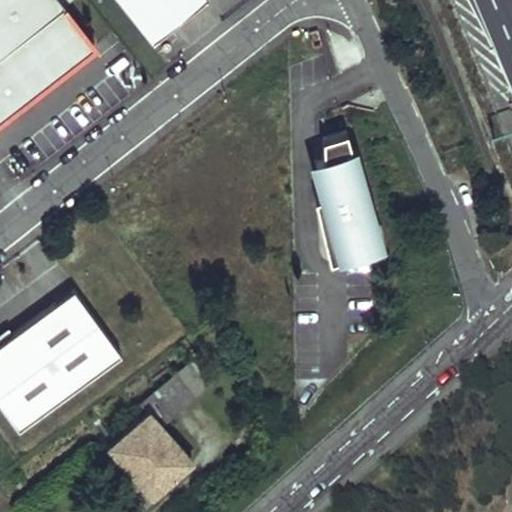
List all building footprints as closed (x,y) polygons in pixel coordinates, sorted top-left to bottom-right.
[(0,0),(0,114),(95,39),(66,1),(67,0),(66,0),(0,0)] [(122,0),(153,40),(204,0),(122,0)] [(348,129),(324,136),(325,155),(327,192),(331,244),(334,257),(338,256),(381,244),(348,129)] [(325,155),(316,155),(327,192),(325,155)] [(327,192),(317,193),(331,244),(327,192)] [(13,332),(0,341),(0,402),(19,428),(121,352),(73,288),(13,332)] [(8,326),(0,332),(0,341),(13,332),(8,326)] [(195,394),(175,372),(165,382),(184,404),(195,394)] [(184,404),(165,382),(141,402),(149,413),(111,445),(123,460),(130,455),(143,471),(137,476),(152,492),(191,459),(160,423),(184,404)]
